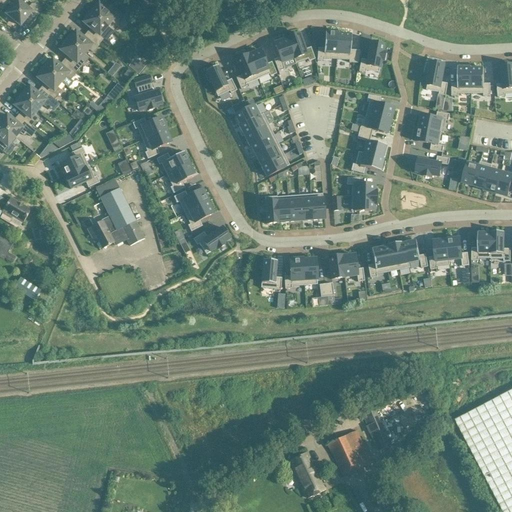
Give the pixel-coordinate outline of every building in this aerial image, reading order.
[(29,26),(42,10),(35,4),(31,4),(28,9),(18,1),(6,14),(20,26),(24,22),(29,26)] [(93,7),(89,12),(107,27),(112,22),(116,25),(123,16),(112,7),(108,12),(99,4),(96,7),(95,6),(93,7)] [(86,20),(83,23),(93,31),(89,35),(100,44),(106,50),(111,44),(107,41),(114,33),(107,27),(89,12),(84,17),(84,19),(86,20)] [(100,44),(89,35),(85,40),(76,32),(73,35),(72,34),(70,34),(66,39),(84,55),(89,49),(93,53),(100,44)] [(318,48),(317,61),(324,61),(324,59),(336,60),(338,34),(339,35),(339,33),(325,32),(324,49),(318,48)] [(299,34),(286,39),(286,40),(287,39),(295,64),(308,60),(308,62),(315,60),(311,48),(305,50),(299,34)] [(338,34),(336,60),(349,61),(349,63),(358,64),(359,51),(350,50),(351,35),(339,35),(338,34)] [(84,55),(66,39),(61,44),(61,46),(63,47),(60,50),(70,59),(66,63),(77,72),(84,64),(80,60),(84,55)] [(280,58),(274,60),(278,72),(284,70),(284,68),(295,64),(287,39),(286,40),(275,44),(280,58)] [(361,59),(359,72),(365,73),(366,71),(379,73),(381,61),(383,62),(384,53),(382,53),(384,46),(370,43),(367,61),(361,59)] [(248,56),(247,56),(257,79),(258,79),(269,75),(270,77),(276,74),(271,62),(266,65),(260,51),(248,56)] [(248,55),(235,60),(242,76),(236,78),(241,90),(247,87),(246,85),(258,80),(258,79),(257,79),(247,56),(248,56),(248,55)] [(47,62),(43,67),(61,82),(68,88),(73,82),(70,80),(77,72),(66,63),(62,68),(53,60),(50,63),(49,62),(47,62)] [(133,62),(129,67),(139,75),(146,66),(142,62),(138,66),(133,62)] [(430,73),(426,91),(439,93),(439,95),(446,97),(448,84),(442,83),(445,66),(431,63),(431,65),(429,65),(428,73),(430,73)] [(119,65),(112,76),(118,80),(125,69),(119,65)] [(503,85),(497,85),(498,98),(505,97),(505,95),(511,94),(511,65),(501,67),(503,85)] [(206,75),(205,75),(208,82),(210,81),(218,98),(229,92),(230,94),(237,91),(231,80),(225,82),(218,66),(205,72),(206,75)] [(61,82),(43,67),(38,72),(38,74),(40,75),(37,78),(47,86),(43,91),(54,100),(61,91),(57,88),(61,82)] [(458,84),(452,84),(452,97),(458,97),(458,95),(471,95),(471,69),(471,68),(458,68),(458,84)] [(471,69),(471,95),(483,94),(483,97),(490,97),(490,84),(484,84),(484,69),(471,69)] [(153,93),(150,84),(151,84),(149,77),(134,81),(136,88),(139,97),(135,99),(139,112),(147,109),(148,111),(156,108),(156,107),(162,105),(161,102),(162,101),(160,94),(158,95),(158,92),(153,93)] [(54,100),(43,91),(39,95),(30,87),(27,90),(26,89),(24,90),(20,95),(38,110),(42,105),(54,112),(60,105),(54,100)] [(113,95),(110,93),(107,97),(113,102),(117,98),(113,95)] [(38,110),(20,95),(15,100),(15,102),(17,103),(14,106),(24,114),(20,119),(31,127),(38,119),(34,115),(38,110)] [(369,103),(365,115),(390,122),(393,109),(379,105),(381,98),(368,95),(366,103),(369,103)] [(256,105),(235,116),(240,126),(261,116),(261,115),(256,105)] [(87,109),(83,113),(88,117),(91,112),(87,109)] [(421,116),(419,129),(442,133),(441,134),(444,134),(446,121),(449,122),(450,115),(437,113),(436,119),(421,116)] [(240,126),(239,126),(244,137),(268,125),(263,114),(261,115),(261,116),(240,126)] [(31,127),(20,119),(16,123),(7,115),(4,118),(3,117),(1,117),(0,118),(0,125),(15,138),(19,132),(24,136),(26,133),(31,138),(36,132),(31,127)] [(360,127),(358,133),(371,136),(372,130),(387,134),(390,122),(365,115),(362,127),(360,127)] [(144,119),(132,124),(135,130),(137,129),(142,141),(166,131),(167,131),(162,118),(146,125),(144,119)] [(15,138),(0,125),(0,140),(1,142),(0,142),(0,149),(8,155),(15,147),(11,143),(15,138)] [(268,125),(244,137),(250,148),(251,147),(273,135),(268,125)] [(289,127),(287,128),(289,135),(295,132),(293,126),(289,127)] [(419,129),(416,142),(431,145),(430,151),(443,153),(444,147),(439,146),(441,134),(442,133),(419,129)] [(166,131),(142,141),(146,152),(144,153),(147,160),(159,155),(157,149),(171,143),(166,131)] [(358,133),(357,140),(366,142),(363,154),(383,159),(386,147),(369,142),(371,136),(358,133)] [(273,135),(251,147),(256,157),(279,145),(273,135)] [(117,142),(111,145),(114,152),(121,149),(117,142)] [(50,143),(47,147),(54,152),(58,150),(50,143)] [(279,145),(256,157),(261,167),(284,155),(279,145)] [(74,159),(60,166),(65,177),(88,166),(83,156),(85,155),(82,148),(71,154),(74,159)] [(352,164),(351,171),(363,174),(365,168),(381,172),(381,169),(383,170),(385,163),(383,162),(384,159),(383,159),(363,154),(358,152),(355,165),(352,164)] [(167,154),(156,160),(159,166),(161,165),(167,176),(190,164),(184,153),(170,159),(167,154)] [(284,155),(261,167),(266,177),(289,166),(284,155)] [(419,160),(416,173),(423,175),(423,176),(432,178),(432,176),(439,178),(442,165),(449,166),(450,159),(437,157),(436,163),(419,160)] [(146,162),(139,165),(142,170),(148,167),(146,162)] [(479,167),(474,187),(484,190),(485,190),(490,170),(491,170),(492,165),(480,162),(479,167)] [(190,164),(167,176),(172,187),(170,188),(173,194),(185,189),(182,183),(195,176),(190,164)] [(468,164),(462,184),(474,187),(479,167),(468,164)] [(65,177),(70,190),(85,183),(88,188),(99,183),(96,177),(94,178),(89,166),(88,166),(65,177)] [(128,166),(120,170),(123,175),(130,172),(128,166)] [(484,190),(484,191),(495,194),(501,173),(491,170),(490,170),(485,190),(484,190)] [(511,175),(501,173),(495,194),(507,197),(511,178),(511,175)] [(347,179),(347,186),(351,186),(351,198),(375,199),(376,192),(374,192),(375,186),(359,185),(359,179),(347,179)] [(133,217),(119,189),(100,199),(109,218),(102,221),(103,222),(88,230),(92,237),(95,236),(102,249),(114,243),(115,246),(127,240),(130,247),(144,239),(133,217)] [(185,192),(174,198),(177,204),(179,203),(184,214),(207,202),(207,203),(208,202),(202,190),(188,197),(185,192)] [(322,194),(310,195),(312,221),(324,220),(322,194)] [(310,195),(299,196),(301,221),(312,221),(310,195)] [(299,196),(288,197),(290,222),(301,221),(299,196)] [(24,223),(31,211),(10,199),(7,205),(1,202),(3,199),(0,197),(0,211),(12,219),(13,216),(24,223)] [(277,197),(264,198),(266,225),(279,224),(279,223),(278,223),(276,198),(277,198),(277,197)] [(277,198),(276,198),(278,223),(279,223),(290,222),(288,197),(277,198)] [(351,198),(351,211),(374,212),(374,206),(375,206),(375,199),(351,198)] [(207,202),(184,214),(190,225),(188,226),(191,232),(202,227),(199,221),(213,214),(207,203),(207,202)] [(204,233),(193,240),(197,246),(199,244),(206,255),(216,248),(217,250),(224,245),(223,244),(229,240),(222,228),(207,238),(204,233)] [(472,248),(471,261),(478,261),(478,259),(490,259),(491,259),(491,233),(478,233),(478,249),(472,248)] [(491,233),(491,259),(490,259),(490,260),(504,260),(504,262),(510,262),(511,249),(504,249),(504,233),(491,233)] [(0,257),(4,259),(13,244),(0,235),(0,257)] [(449,240),(447,240),(449,261),(450,261),(461,260),(462,267),(469,266),(468,253),(461,254),(460,239),(457,239),(457,238),(449,238),(449,240)] [(435,257),(429,258),(431,270),(437,270),(437,267),(450,266),(450,261),(449,261),(447,240),(434,242),(435,257)] [(417,241),(405,244),(409,264),(420,262),(422,269),(428,267),(426,255),(420,256),(417,241)] [(400,243),(394,245),(399,271),(410,268),(409,264),(405,244),(400,244),(400,243)] [(387,247),(383,248),(387,273),(399,271),(394,245),(387,246),(387,247)] [(374,265),(368,266),(370,279),(377,277),(376,275),(387,273),(383,248),(371,250),(374,265)] [(342,257),(341,257),(344,278),(345,278),(357,276),(357,282),(364,282),(363,269),(356,270),(354,255),(342,257)] [(342,256),(328,258),(331,280),(345,278),(344,278),(341,257),(342,257),(342,256)] [(290,276),(284,277),(285,290),(292,289),(291,287),(304,286),(302,260),(303,260),(303,259),(289,260),(290,276)] [(303,260),(302,260),(304,286),(317,285),(315,260),(303,260)] [(261,263),(260,270),(262,270),(261,288),(274,290),(280,291),(281,278),(275,278),(277,262),(263,261),(263,263),(261,263)] [(325,284),(319,285),(321,298),(327,297),(325,284)] [(332,284),(325,284),(327,297),(334,296),(332,284)] [(284,309),(285,295),(278,294),(276,309),(284,309)] [(511,511),(511,390),(454,420),(502,511),(511,511)] [(372,404),(363,408),(381,450),(390,446),(372,404)] [(138,414),(138,405),(129,405),(129,414),(138,414)] [(356,431),(328,445),(343,477),(357,470),(358,471),(371,465),(356,431)] [(324,491),(307,454),(290,461),(308,498),(324,491)]
